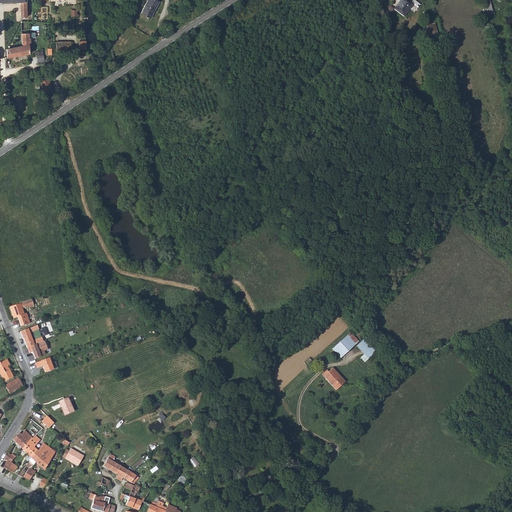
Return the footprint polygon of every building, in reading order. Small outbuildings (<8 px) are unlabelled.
[(159,1),(157,0),(146,0),(140,12),(151,17),(159,1)] [(412,3),(407,0),(401,0),(394,10),(404,16),(413,5),(417,7),(419,4),(414,0),(412,3)] [(427,26),(429,34),(431,34),(431,37),(437,35),(434,24),(427,26)] [(19,47),(4,48),(5,57),(26,55),(25,39),(31,39),(31,34),(24,34),(19,35),(19,47)] [(49,79),(40,80),(43,94),(51,92),(49,79)] [(19,303),(20,304),(20,305),(24,304),(26,308),(33,305),(31,299),(19,303)] [(18,317),(19,321),(27,318),(26,313),(23,314),(21,309),(20,305),(20,304),(9,307),(13,318),(18,317)] [(29,323),(27,318),(19,321),(21,326),(29,323)] [(36,326),(19,332),(22,339),(23,339),(26,348),(42,342),(41,337),(40,337),(38,330),(36,326)] [(361,342),(353,333),(335,349),(343,358),(361,342)] [(367,340),(359,347),(371,359),(378,352),(367,340)] [(42,342),(26,348),(28,353),(32,352),(34,359),(40,357),(44,355),(43,351),(47,350),(44,341),(42,342)] [(50,357),(34,363),(36,368),(42,366),(45,372),(53,369),(50,363),(52,363),(50,357)] [(0,374),(3,382),(13,377),(9,369),(7,370),(6,366),(7,366),(9,365),(6,359),(0,362),(0,374)] [(332,375),(327,379),(337,391),(347,382),(335,368),(330,372),(332,375)] [(323,375),(325,377),(327,379),(332,375),(330,372),(328,370),(323,375)] [(18,378),(4,386),(9,394),(22,386),(18,378)] [(69,399),(60,403),(66,415),(74,412),(69,399)] [(41,420),(48,428),(53,423),(46,415),(41,420)] [(19,433),(14,437),(13,439),(14,441),(21,448),(31,438),(32,439),(33,437),(25,430),(21,435),(19,433)] [(40,439),(35,435),(33,437),(32,439),(37,443),(40,439)] [(34,447),(37,443),(32,439),(31,438),(21,448),(21,449),(25,452),(28,455),(26,457),(29,459),(36,449),(34,447)] [(28,460),(33,464),(35,462),(40,456),(48,445),(44,443),(37,450),(36,449),(29,459),(28,460)] [(55,452),(48,445),(40,456),(35,462),(44,469),(49,461),(48,460),(52,456),(55,452)] [(65,457),(64,458),(77,465),(83,455),(70,448),(68,451),(65,457)] [(5,464),(2,468),(6,469),(10,463),(15,456),(12,454),(11,456),(7,453),(3,458),(7,461),(5,464)] [(117,475),(115,479),(120,481),(122,478),(123,478),(127,471),(117,464),(120,460),(110,454),(102,466),(117,475)] [(195,455),(189,460),(195,467),(201,463),(195,455)] [(15,467),(10,463),(6,469),(12,472),(15,467)] [(27,469),(24,478),(29,480),(34,473),(27,469)] [(138,477),(127,471),(123,478),(133,484),(135,481),(138,477)] [(99,486),(98,491),(106,493),(109,480),(103,477),(102,477),(100,482),(97,481),(96,485),(99,486)] [(140,487),(135,483),(133,486),(126,482),(121,494),(129,497),(132,498),(140,487)] [(142,489),(140,487),(132,498),(129,497),(126,502),(125,505),(131,507),(134,499),(136,500),(136,499),(142,489)] [(90,508),(104,511),(107,511),(110,505),(108,504),(109,498),(105,497),(97,495),(94,494),(90,493),(88,498),(93,500),(90,508)] [(141,501),(136,499),(136,500),(134,499),(131,507),(138,510),(141,501),(142,501),(141,501)] [(146,511),(150,505),(142,501),(141,501),(138,510),(142,511),(146,511)]
